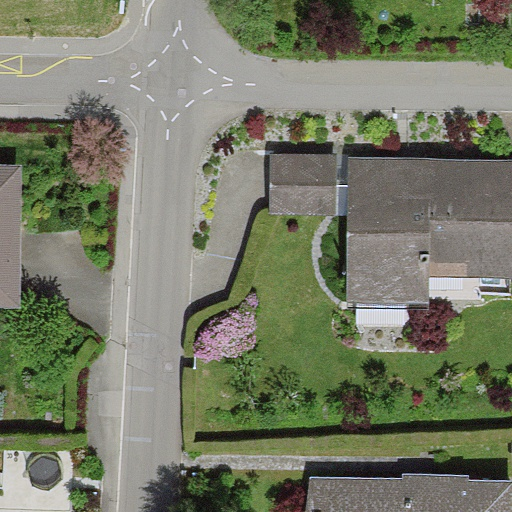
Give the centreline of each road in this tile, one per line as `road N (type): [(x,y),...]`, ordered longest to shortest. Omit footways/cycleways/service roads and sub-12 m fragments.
road 1 (residential): [(169,78),(148,511)]
road 2 (residential): [(511,85),(169,78)]
road 3 (residential): [(169,78),(0,79)]
